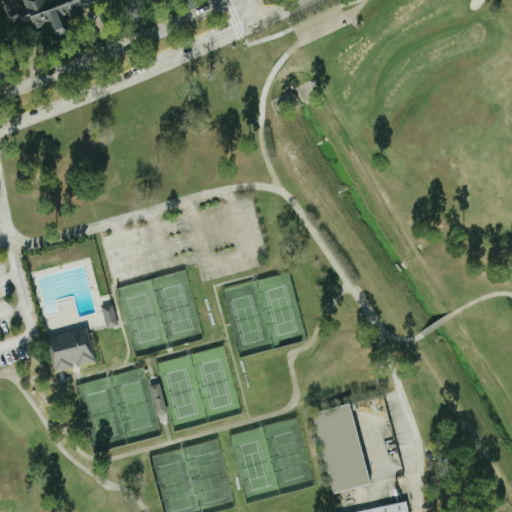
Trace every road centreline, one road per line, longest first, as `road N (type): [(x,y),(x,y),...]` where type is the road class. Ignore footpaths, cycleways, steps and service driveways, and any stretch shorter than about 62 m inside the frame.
road 1 (secondary): [(230,0),(0,96)]
road 2 (secondary): [(0,128),(186,53)]
